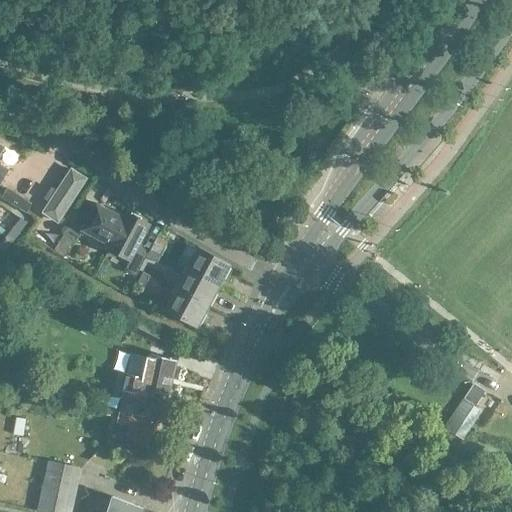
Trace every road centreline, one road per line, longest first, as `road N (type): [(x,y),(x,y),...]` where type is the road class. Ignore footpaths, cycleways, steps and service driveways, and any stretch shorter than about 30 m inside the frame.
road 1 (residential): [(284,290),(27,120),(0,113)]
road 2 (tertiary): [(309,255),(361,212),(511,16)]
road 3 (tertiary): [(474,0),(327,215),(309,255)]
road 4 (unclassified): [(263,326),(492,511)]
road 5 (tertiary): [(193,511),(263,326)]
